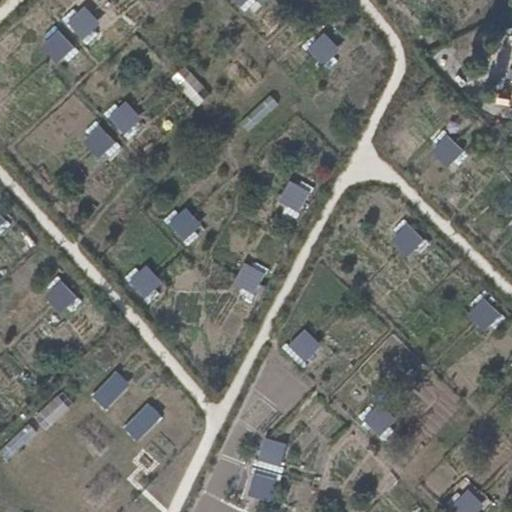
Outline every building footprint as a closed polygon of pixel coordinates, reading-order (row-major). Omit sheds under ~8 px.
[(86,4),(66,17),(80,40),(101,27),(86,4)] [(55,26),(39,41),(59,64),(76,49),(55,26)] [(465,64),(486,48),(473,32),(453,48),(465,64)] [(308,42),(317,65),(338,57),(329,33),(308,42)] [(190,73),(177,86),(193,100),(205,87),(190,73)] [(106,113),(125,137),(144,122),(125,98),(106,113)] [(97,123),(80,141),(103,162),(119,145),(97,123)] [(452,171),(469,155),(444,131),(427,147),(452,171)] [(290,179),(276,205),(298,216),(312,190),(290,179)] [(168,226),(189,242),(204,223),(183,206),(168,226)] [(0,213),(0,233),(10,224),(0,213)] [(405,221),(390,238),(413,259),(429,243),(405,221)] [(233,288),(255,298),(267,270),(245,261),(233,288)] [(146,263),(127,279),(145,301),(164,286),(146,263)] [(59,278),(42,293),(65,317),(82,302),(59,278)] [(482,296),(465,314),(488,335),(505,317),(482,296)] [(283,349),(301,368),(323,348),(304,328),(283,349)] [(107,410),(131,384),(116,370),(92,396),(107,410)] [(51,426),(71,409),(59,395),(39,412),(51,426)] [(149,402),(123,426),(137,442),(163,418),(149,402)] [(376,436),(391,425),(375,403),(360,415),(376,436)] [(11,459),(36,432),(28,424),(2,451),(11,459)] [(248,496),(273,502),(287,443),(262,437),(248,496)] [(450,502),(457,511),(482,511),(486,509),(470,487),(450,502)]
